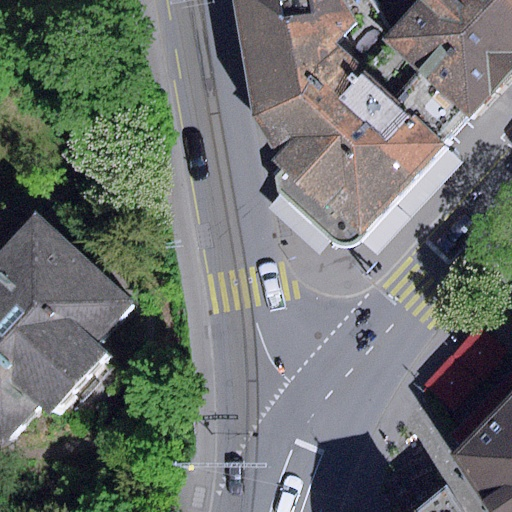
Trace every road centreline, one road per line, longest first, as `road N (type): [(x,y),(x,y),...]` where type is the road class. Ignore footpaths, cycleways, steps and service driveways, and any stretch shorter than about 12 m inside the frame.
road 1 (residential): [(318,422),(261,349),(196,0)]
road 2 (primary): [(318,422),(337,390),(511,200)]
